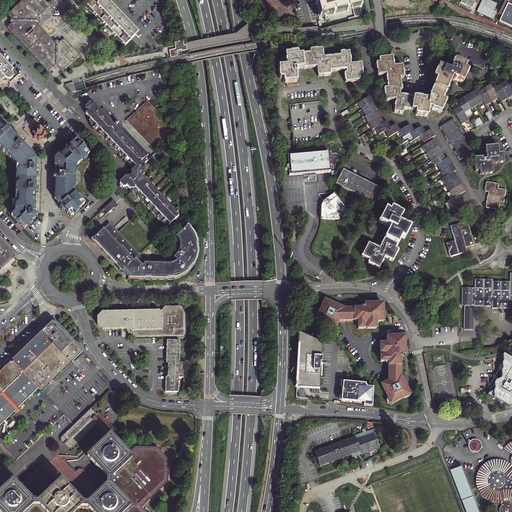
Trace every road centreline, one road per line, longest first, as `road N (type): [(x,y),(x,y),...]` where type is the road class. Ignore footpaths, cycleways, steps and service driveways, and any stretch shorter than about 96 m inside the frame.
road 1 (trunk): [(203,0),(237,228),(239,381),(228,511)]
road 2 (trunk): [(241,511),(252,264),(238,116),(216,0)]
road 3 (residential): [(384,295),(421,236),(408,182),(341,139),(326,85),(278,91),(283,134)]
road 4 (primary): [(282,289),(235,0)]
road 5 (residential): [(0,42),(112,164),(110,190),(82,218),(71,248)]
road 6 (primary): [(180,0),(201,91),(209,250)]
road 7 (tertiary): [(71,301),(95,351),(129,388),(157,402),(208,406)]
road 8 (residential): [(430,413),(410,323),(384,295)]
